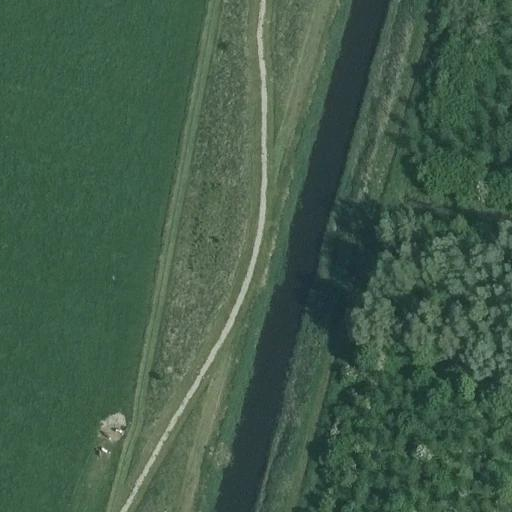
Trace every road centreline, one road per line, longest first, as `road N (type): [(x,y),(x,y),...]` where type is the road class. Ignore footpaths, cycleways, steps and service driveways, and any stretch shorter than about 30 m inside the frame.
road 1 (track): [(288,511),(430,0)]
road 2 (track): [(374,209),(511,238)]
